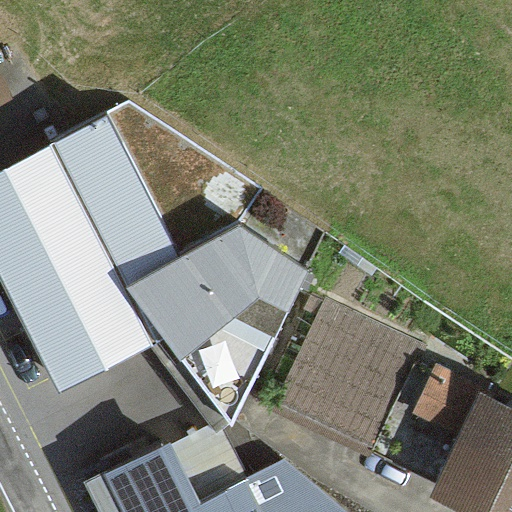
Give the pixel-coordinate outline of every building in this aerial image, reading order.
[(0,100),(17,92),(0,55),(0,100)] [(132,294),(241,434),(315,284),(248,231),(193,259),(115,108),(64,134),(75,155),(0,194),(0,312),(2,316),(96,268),(115,303),(132,294)] [(424,353),(326,308),(278,411),(377,456),(424,353)] [(511,511),(511,415),(487,405),(444,500),(470,511),(511,511)] [(352,511),(295,463),(217,504),(184,441),(93,488),(105,511),(352,511)]
